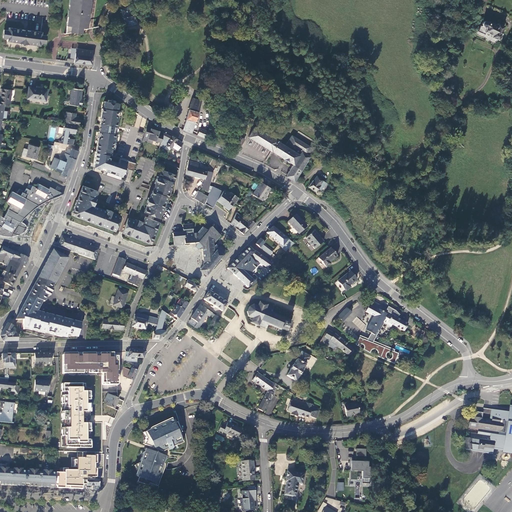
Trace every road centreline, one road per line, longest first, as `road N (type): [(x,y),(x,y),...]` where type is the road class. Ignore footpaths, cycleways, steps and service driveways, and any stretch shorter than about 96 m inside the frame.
road 1 (track): [(296,192),(335,163),(396,180),(423,175),(460,96),(481,88),(489,74),(511,20),(483,7)]
road 2 (tertiary): [(261,423),(309,433),(378,427),(467,382)]
road 3 (residential): [(57,225),(149,259),(185,199)]
road 4 (tertiary): [(467,382),(460,346),(377,280)]
road 5 (tertiary): [(131,412),(203,394),(261,423)]
road 6 (residential): [(0,345),(124,343)]
road 7 (tertiary): [(377,280),(334,224),(296,192)]
road 8 (tertiary): [(296,192),(189,138)]
